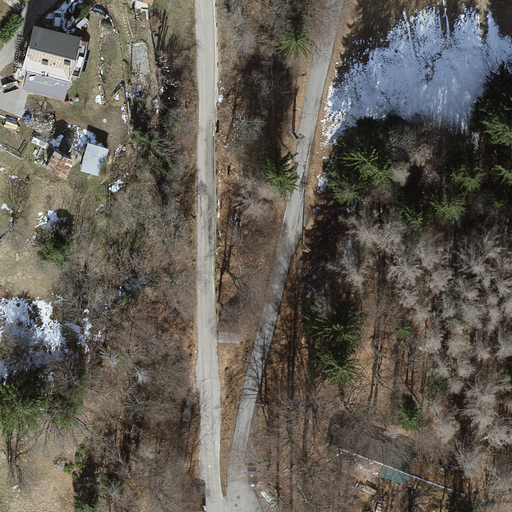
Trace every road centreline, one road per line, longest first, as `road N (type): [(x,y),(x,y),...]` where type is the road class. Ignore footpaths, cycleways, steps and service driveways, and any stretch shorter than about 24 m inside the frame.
road 1 (unclassified): [(240,511),(235,479),(243,421),(337,0)]
road 2 (unclassified): [(217,511),(203,0)]
road 3 (track): [(160,511),(211,360)]
